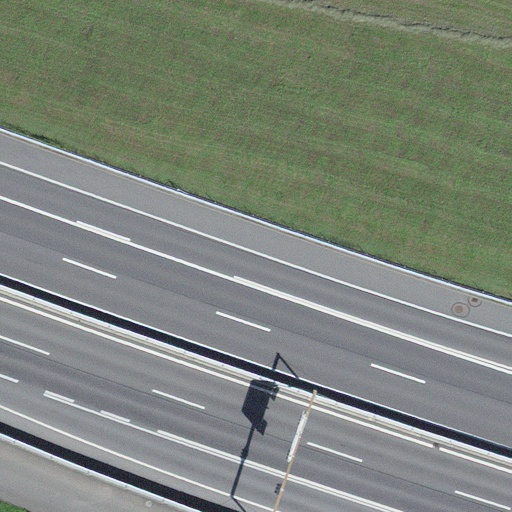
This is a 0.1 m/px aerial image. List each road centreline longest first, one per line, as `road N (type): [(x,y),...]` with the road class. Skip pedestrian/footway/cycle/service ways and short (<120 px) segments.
road 1 (motorway): [(107,376),(511,509)]
road 2 (motorway): [(511,409),(167,297)]
road 3 (motorway): [(511,351),(311,288),(167,297)]
road 4 (motorway): [(107,376),(217,473),(328,511)]
road 5 (motorway): [(167,297),(0,235)]
road 6 (residential): [(0,457),(123,511)]
